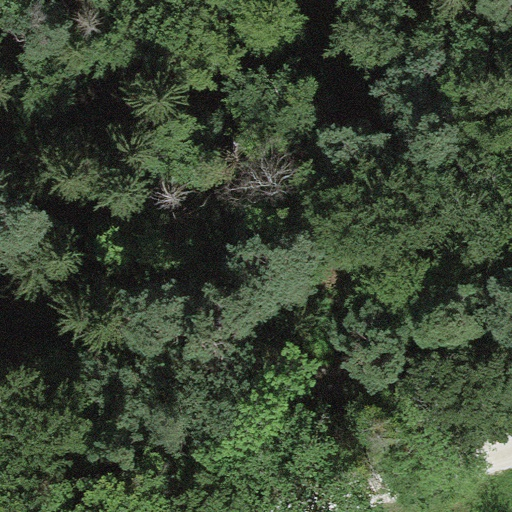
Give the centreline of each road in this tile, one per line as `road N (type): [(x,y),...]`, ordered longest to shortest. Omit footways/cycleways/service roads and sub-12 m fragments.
road 1 (track): [(511,410),(304,376),(0,361)]
road 2 (track): [(511,430),(412,448),(221,511)]
